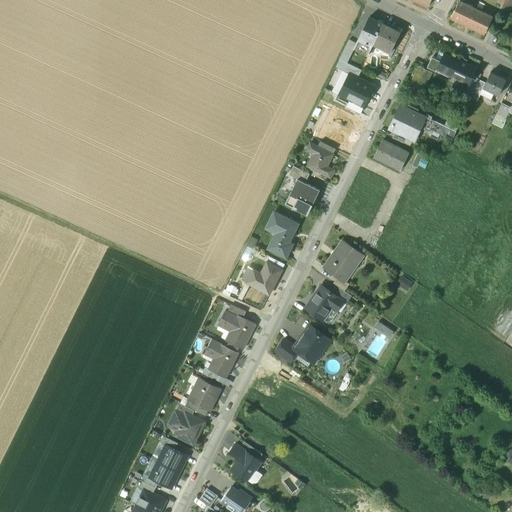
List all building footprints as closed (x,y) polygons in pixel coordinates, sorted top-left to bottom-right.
[(511,0),(508,0),(506,5),(505,4),(503,8),(511,12),(511,0)] [(493,17),(459,1),(452,17),(485,33),(493,17)] [(401,32),(369,16),(356,43),(353,49),(354,49),(367,56),(374,43),(391,52),(401,32)] [(349,39),(339,58),(347,62),(354,49),(353,49),(356,43),(349,39)] [(444,52),(440,50),(436,59),(440,61),(444,52)] [(440,61),(436,69),(441,71),(469,85),(473,77),(477,68),(444,52),(440,61)] [(436,59),(432,57),(427,67),(440,73),(441,73),(441,71),(436,69),(440,61),(436,59)] [(347,62),(339,58),(335,67),(348,73),(349,72),(358,77),(362,70),(347,62)] [(431,73),(420,67),(408,90),(420,95),(431,73)] [(358,77),(349,72),(348,73),(338,94),(351,100),(364,107),(371,92),(369,91),(372,84),(358,77)] [(506,79),(491,72),(485,82),(483,87),(484,88),(498,95),(506,79)] [(473,77),(469,85),(464,95),(472,99),(480,80),(473,77)] [(480,80),(472,99),(477,101),(484,88),(483,87),(485,82),(480,80)] [(364,107),(351,100),(348,106),(361,113),(364,107)] [(511,108),(502,104),(497,115),(506,119),(511,108)] [(426,117),(401,105),(389,129),(414,141),(422,125),(426,117)] [(451,129),(426,117),(422,125),(447,137),(451,129)] [(409,152),(383,139),(374,157),(400,170),(409,152)] [(336,148),(321,141),(318,146),(333,153),(336,148)] [(318,146),(310,142),(307,149),(314,153),(318,146)] [(318,146),(314,153),(308,165),(331,177),(334,169),(326,165),(328,161),(329,161),(333,153),(318,146)] [(418,152),(412,165),(417,168),(424,155),(418,152)] [(310,173),(294,165),(289,174),(298,179),(305,182),(310,173)] [(305,182),(298,179),(285,203),(307,214),(320,190),(305,182)] [(298,223),(274,211),(265,228),(275,233),(268,248),(286,257),(292,243),(289,241),(298,223)] [(351,246),(342,240),(324,266),(337,275),(345,281),(345,280),(363,255),(359,252),(351,246)] [(361,249),(353,243),(351,246),(359,252),(361,249)] [(266,261),(261,273),(253,269),(246,282),(269,294),(281,269),(266,261)] [(345,281),(337,275),(333,282),(336,284),(344,290),(349,283),(345,280),(345,281)] [(411,283),(400,276),(396,283),(406,290),(411,283)] [(344,290),(336,284),(331,291),(343,300),(343,301),(345,302),(350,294),(344,290)] [(331,291),(322,285),(306,307),(322,318),(331,306),(336,310),(343,301),(343,300),(331,291)] [(245,311),(231,304),(228,311),(238,317),(239,315),(243,317),(245,311)] [(336,310),(331,306),(322,318),(330,323),(338,311),(336,310)] [(243,317),(239,315),(238,317),(228,311),(225,310),(218,324),(231,330),(226,340),(229,341),(239,346),(242,348),(255,323),(243,317)] [(377,357),(395,330),(380,320),(362,347),(377,357)] [(327,338),(309,326),(295,346),(295,347),(299,350),(312,359),(319,350),(322,349),(327,342),(327,338)] [(226,346),(211,339),(204,353),(214,358),(208,369),(210,370),(221,375),(225,377),(238,352),(237,351),(226,346)] [(295,346),(284,339),(276,351),(291,361),(299,350),(295,347),(295,346)] [(239,346),(229,341),(226,346),(237,351),(239,346)] [(221,375),(210,370),(207,375),(218,380),(221,375)] [(221,389),(199,378),(188,399),(209,410),(210,410),(221,389)] [(209,410),(188,399),(185,405),(195,410),(206,416),(209,410)] [(185,405),(180,403),(170,422),(179,426),(175,435),(193,444),(204,422),(192,416),(195,410),(185,405)] [(166,445),(175,450),(178,443),(164,436),(161,443),(166,445)] [(263,454),(244,441),(240,446),(259,459),(263,454)] [(240,446),(236,443),(230,451),(240,458),(232,469),(240,475),(243,472),(250,477),(255,469),(256,470),(262,461),(259,459),(240,446)] [(166,445),(158,461),(180,472),(188,456),(175,450),(166,445)] [(180,472),(158,461),(150,477),(159,482),(172,488),(180,472)] [(156,488),(159,482),(150,477),(145,475),(142,481),(156,488)] [(144,489),(153,494),(156,488),(142,481),(140,480),(137,486),(144,489)] [(239,492),(231,486),(221,500),(228,504),(226,507),(233,511),(235,508),(240,511),(243,511),(245,509),(247,510),(250,507),(248,506),(251,501),(244,496),(246,494),(241,490),(239,492)] [(218,496),(207,488),(200,499),(209,506),(210,507),(218,496)] [(144,489),(136,505),(150,511),(160,511),(166,500),(153,494),(144,489)]
